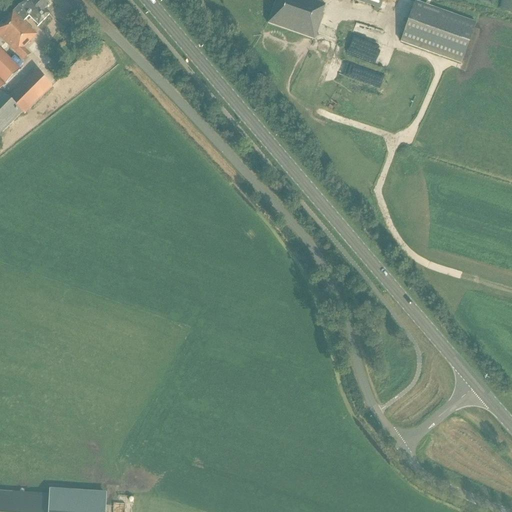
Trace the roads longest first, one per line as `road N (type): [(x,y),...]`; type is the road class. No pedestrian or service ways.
road 1 (unclassified): [(75,0),(316,254),(369,398),(400,447)]
road 2 (primary): [(476,385),(147,0)]
road 3 (unclassified): [(400,447),(425,476),(503,511)]
